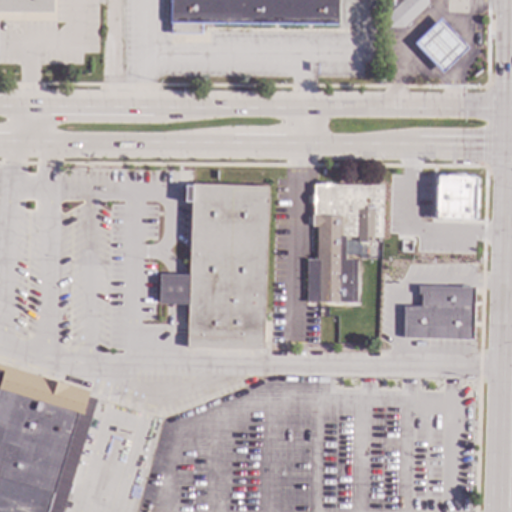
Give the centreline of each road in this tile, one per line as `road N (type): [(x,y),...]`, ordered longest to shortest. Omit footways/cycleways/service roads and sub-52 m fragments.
road 1 (primary): [(506,0),(493,511)]
road 2 (secondary): [(505,109),(0,103)]
road 3 (secondary): [(0,145),(504,148)]
